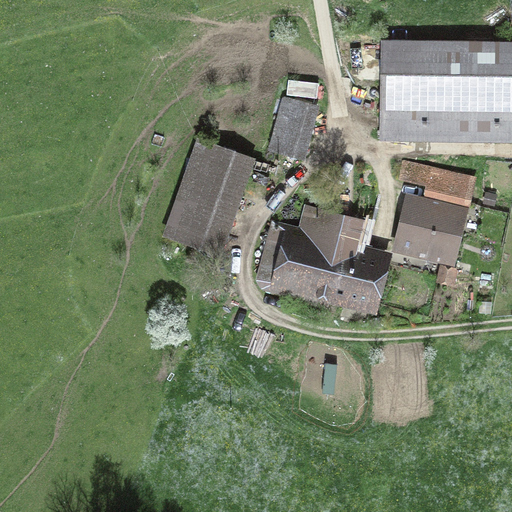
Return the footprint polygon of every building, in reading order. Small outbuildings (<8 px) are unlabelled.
[(494,155),(495,140),(511,139),(511,44),(383,43),(382,138),(401,138),(400,154),(494,155)] [(312,107),(286,99),(272,149),(299,156),(312,107)] [(202,142),(169,236),(207,249),(240,155),(202,142)] [(401,177),(428,183),(427,190),(463,198),(468,177),(405,162),(401,177)] [(409,199),(398,244),(449,257),(459,212),(409,199)] [(329,307),(333,292),(369,301),(380,262),(357,256),(366,222),(304,208),(299,229),(274,223),(258,280),(263,287),(311,299),(310,302),(329,307)]
